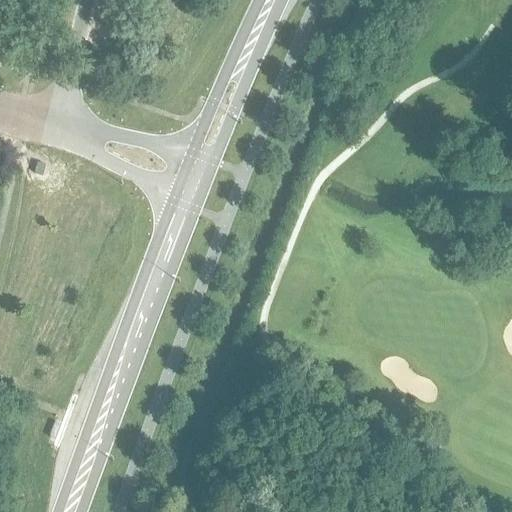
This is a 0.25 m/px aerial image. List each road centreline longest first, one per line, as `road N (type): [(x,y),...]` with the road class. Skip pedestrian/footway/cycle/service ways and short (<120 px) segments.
road 1 (secondary): [(172,203),(60,511)]
road 2 (secondary): [(85,511),(194,211)]
road 3 (secondary): [(212,162),(285,0)]
road 4 (secondary): [(261,0),(191,154)]
road 5 (residential): [(57,126),(172,203)]
road 6 (residential): [(191,154),(57,126)]
road 7 (unclassified): [(57,126),(88,0)]
